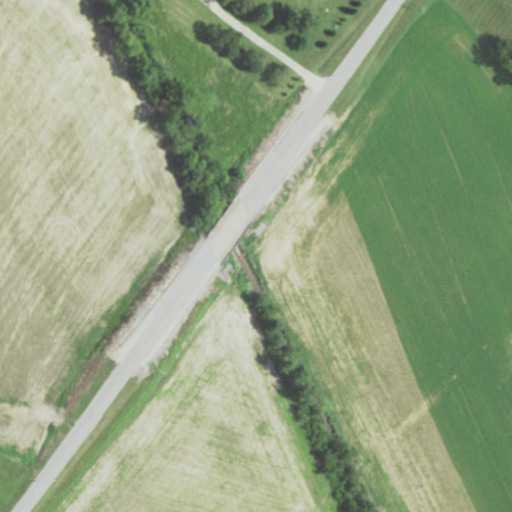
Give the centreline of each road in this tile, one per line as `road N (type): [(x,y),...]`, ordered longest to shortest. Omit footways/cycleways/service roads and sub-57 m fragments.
road 1 (tertiary): [(21,511),(213,254)]
road 2 (tertiary): [(247,210),(398,0)]
